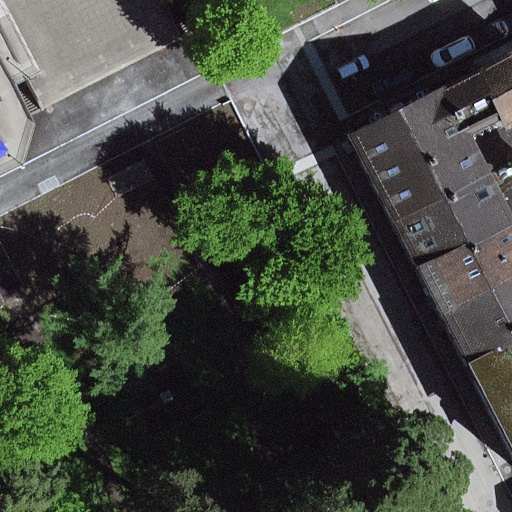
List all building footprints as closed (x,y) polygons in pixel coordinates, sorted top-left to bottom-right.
[(495,128),(511,118),(511,53),(471,75),(490,115),(488,116),(495,128)] [(348,138),(389,219),(474,175),(454,134),(488,116),(490,115),(471,75),(348,138)] [(414,267),(500,225),(501,226),(511,220),(511,165),(492,176),(496,183),(482,190),(474,175),(389,219),(414,267)] [(511,275),(511,237),(508,240),(501,226),(500,225),(414,267),(438,314),(511,275)] [(511,275),(438,314),(463,363),(511,337),(511,275)] [(511,337),(463,363),(511,459),(511,337)]
